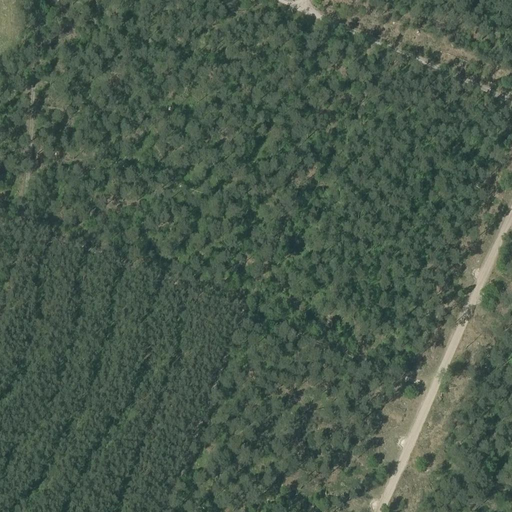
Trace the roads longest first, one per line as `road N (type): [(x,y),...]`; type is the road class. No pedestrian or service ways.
road 1 (track): [(379,511),(511,212)]
road 2 (track): [(37,0),(24,209),(0,323)]
road 3 (track): [(375,40),(243,310)]
road 4 (track): [(243,310),(22,226),(0,225)]
road 5 (track): [(282,0),(511,103)]
road 6 (track): [(243,310),(166,511)]
road 7 (track): [(434,383),(243,310)]
